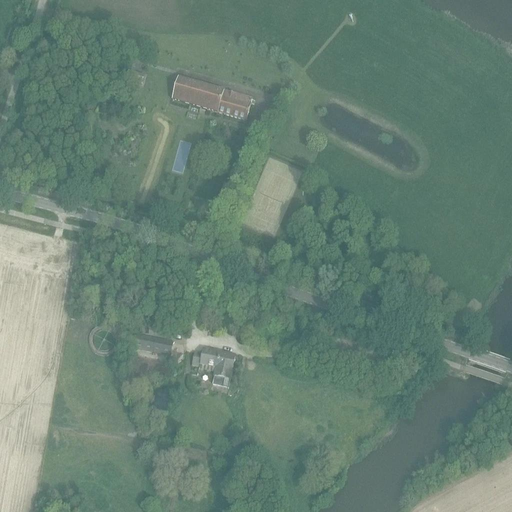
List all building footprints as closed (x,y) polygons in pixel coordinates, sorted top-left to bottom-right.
[(126,82),(142,86),(145,76),(129,72),(126,82)] [(179,79),(172,101),(246,122),(251,105),(254,106),(255,102),(252,101),(253,99),(179,79)] [(116,299),(112,312),(124,316),(128,304),(116,299)] [(135,337),(133,349),(169,356),(172,344),(135,337)] [(229,380),(234,356),(203,350),(202,355),(194,353),(191,366),(200,367),(200,365),(216,368),(214,377),(213,384),(227,387),(229,380)]
